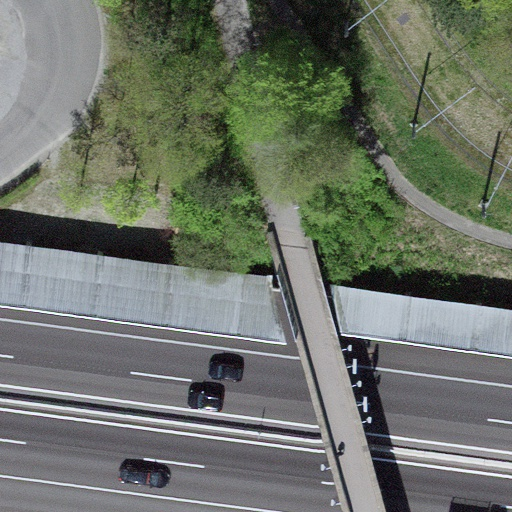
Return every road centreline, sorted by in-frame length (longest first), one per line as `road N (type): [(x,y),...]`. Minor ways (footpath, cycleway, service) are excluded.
road 1 (motorway): [(0,439),(511,507)]
road 2 (motorway): [(511,422),(0,355)]
